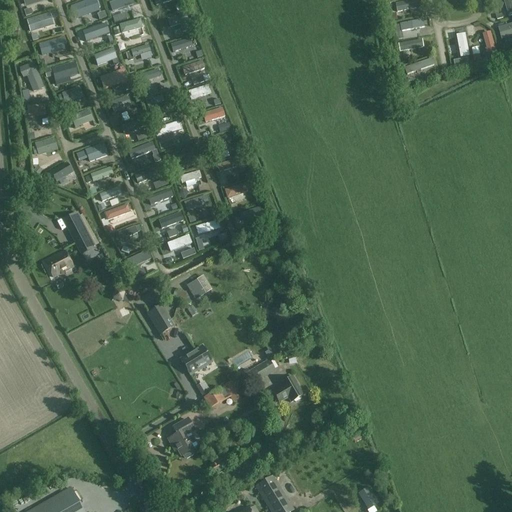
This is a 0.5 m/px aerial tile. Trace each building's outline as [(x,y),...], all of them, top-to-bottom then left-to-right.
[(75,20),(99,11),(95,0),(90,0),(70,7),(75,20)] [(132,0),(118,0),(113,2),(115,8),(133,3),(132,0)] [(414,0),(395,4),(397,13),(422,8),(420,0),(414,0)] [(511,3),(511,0),(503,0),(509,17),(511,16),(511,3)] [(162,20),(176,16),(174,10),(160,14),(162,20)] [(35,32),(54,26),(50,13),(31,19),(31,20),(27,22),(28,26),(33,25),(35,32)] [(177,15),(163,21),(165,26),(180,21),(177,15)] [(425,27),(423,20),(400,24),(401,32),(425,27)] [(118,34),(141,27),(139,21),(120,26),(120,27),(116,28),(118,34)] [(511,37),(511,23),(499,28),(503,40),(511,37)] [(82,32),(86,42),(109,34),(105,24),(82,32)] [(391,36),(398,35),(396,27),(389,28),(391,36)] [(497,53),(491,32),(483,34),(489,55),(497,53)] [(457,39),(462,64),(470,62),(465,37),(457,39)] [(64,46),(67,45),(64,38),(38,45),(41,57),(65,50),(64,46)] [(172,51),(192,45),(190,39),(170,45),(172,51)] [(400,52),(423,48),(422,40),(398,44),(400,52)] [(131,51),(126,53),(128,58),(132,57),(133,58),(151,53),(149,46),(131,51)] [(119,65),(117,59),(113,49),(93,56),(97,67),(112,61),(114,66),(119,65)] [(435,65),(433,58),(404,68),(407,75),(435,65)] [(181,68),(184,76),(204,69),(202,61),(181,68)] [(43,88),(37,72),(33,63),(19,69),(23,78),(26,76),(33,92),(43,88)] [(74,64),(71,65),(52,70),(55,81),(77,75),(74,64)] [(130,89),(125,75),(124,71),(118,73),(118,72),(99,78),(104,91),(121,84),(123,91),(130,89)] [(157,77),(155,71),(137,77),(139,83),(157,77)] [(192,91),(194,97),(209,93),(207,87),(192,91)] [(82,97),(79,88),(62,94),(62,95),(58,97),(61,102),(64,101),(65,103),(82,97)] [(130,106),(127,97),(110,104),(114,113),(130,106)] [(145,101),(152,123),(159,120),(152,98),(145,101)] [(28,117),(46,116),(44,105),(27,107),(28,117)] [(222,108),(202,115),(205,123),(225,117),(222,108)] [(71,118),(67,120),(70,126),(74,125),(75,128),(92,121),(88,111),(71,118)] [(139,121),(119,128),(121,134),(142,127),(139,121)] [(178,123),(162,128),(164,135),(181,130),(178,123)] [(211,141),(213,147),(231,141),(229,134),(211,141)] [(34,156),(38,154),(38,155),(57,150),(53,139),(35,145),(36,148),(32,149),(34,156)] [(85,151),(82,152),(84,158),(87,157),(89,163),(108,156),(104,144),(85,151)] [(164,154),(166,162),(191,154),(188,146),(164,154)] [(50,180),(54,178),(56,182),(72,173),(78,169),(72,160),(66,164),(51,173),(47,175),(50,180)] [(237,168),(235,160),(217,166),(219,173),(237,168)] [(112,176),(110,170),(110,169),(90,176),(93,183),(112,176)] [(199,172),(179,177),(181,184),(201,178),(199,172)] [(249,192),(247,183),(224,191),(227,200),(249,192)] [(121,195),(118,188),(99,195),(102,203),(121,195)] [(150,204),(169,196),(167,190),(148,198),(150,204)] [(212,202),(209,195),(188,202),(191,209),(212,202)] [(127,205),(103,214),(106,222),(130,213),(127,205)] [(254,216),(252,210),(237,215),(239,221),(254,216)] [(77,213),(62,220),(77,249),(92,241),(77,213)] [(159,230),(181,222),(179,214),(156,222),(159,230)] [(199,232),(215,228),(213,222),(198,227),(199,232)] [(137,234),(135,227),(116,234),(119,241),(137,234)] [(183,230),(172,235),(174,241),(186,236),(183,230)] [(164,246),(167,251),(182,245),(180,240),(164,246)] [(73,268),(65,252),(45,262),(53,278),(73,268)] [(145,253),(126,262),(129,269),(148,260),(145,253)] [(196,280),(202,276),(198,269),(191,274),(196,280)] [(195,281),(186,286),(195,300),(204,295),(195,281)] [(113,299),(121,301),(123,293),(115,291),(113,299)] [(175,327),(161,305),(146,314),(160,336),(175,327)] [(291,344),(284,345),(286,359),(293,358),(291,344)] [(280,353),(276,346),(264,353),(268,360),(280,353)] [(212,363),(205,353),(202,347),(180,360),(190,376),(202,368),(202,369),(212,363)] [(270,360),(248,373),(254,383),(276,370),(270,360)] [(254,383),(248,373),(234,381),(234,380),(226,384),(223,383),(217,386),(217,389),(217,390),(203,399),(204,401),(192,408),(193,410),(205,403),(209,410),(210,409),(211,409),(230,398),(232,403),(243,397),(239,390),(241,389),(240,387),(248,383),(251,384),(252,383),(256,390),(257,389),(254,383)] [(282,388),(272,393),(278,403),(285,400),(284,399),(287,397),(291,403),(293,401),(295,402),(300,399),(300,397),(303,396),(292,377),(280,384),(282,388)] [(258,391),(250,396),(256,405),(264,401),(258,391)] [(248,417),(255,422),(259,417),(251,412),(248,417)] [(193,450),(193,449),(197,447),(190,433),(193,431),(188,420),(173,428),(177,435),(168,440),(173,450),(176,448),(181,457),(182,456),(184,459),(186,459),(193,456),(194,453),(192,450),(193,450)] [(219,466),(222,471),(236,462),(232,457),(227,460),(226,458),(222,461),(223,463),(219,466)] [(270,511),(288,511),(292,510),(271,476),(254,487),(270,511)] [(84,511),(71,488),(28,511),(84,511)] [(369,488),(358,494),(368,510),(379,503),(369,488)]
